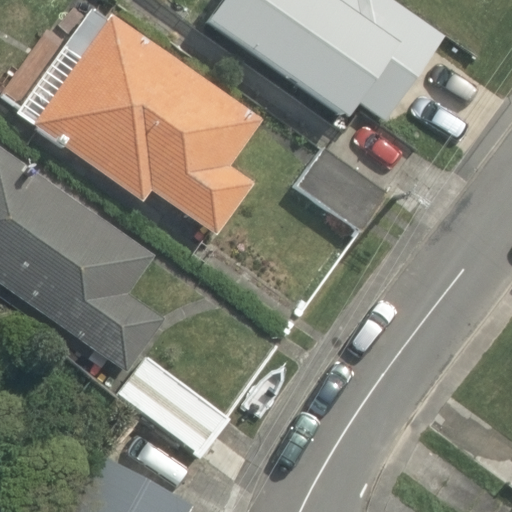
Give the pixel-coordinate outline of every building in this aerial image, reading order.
[(191,0),(182,14),(337,123),(350,105),(374,122),(435,35),(383,0),(191,0)] [(256,118),(104,17),(80,1),(30,76),(45,86),(18,128),(136,207),(146,193),(212,237),(249,183),(224,166),(256,118)] [(320,154),(293,194),(348,231),(375,191),(320,154)] [(0,156),(0,286),(117,370),(149,324),(118,302),(147,261),(0,156)] [(230,415),(141,353),(112,395),(201,457),(230,415)] [(183,511),(184,510),(97,457),(63,511),(183,511)]
